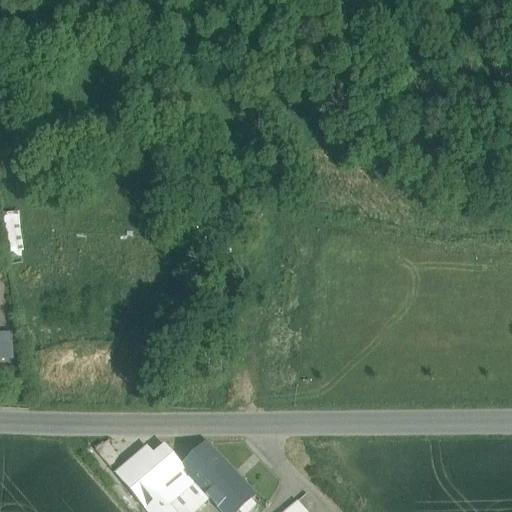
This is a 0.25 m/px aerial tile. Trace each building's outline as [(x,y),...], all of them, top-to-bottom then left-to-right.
[(129,302),(84,307),(86,323),(131,317),(129,302)] [(146,386),(145,388),(146,390),(147,392),(149,394),(151,394),(153,394),(155,392),(156,390),(157,388),(156,386),(155,384),(153,383),(151,383),(149,383),(147,384),(146,386)] [(148,398),(148,400),(148,402),(150,404),(152,405),(154,405),(156,405),(158,404),(159,402),(159,400),(159,397),(157,396),(155,395),(153,394),(151,395),(150,396),(148,398)] [(196,511),(209,501),(219,511),(241,511),(256,498),(205,445),(181,468),(164,448),(153,457),(147,450),(116,476),(145,511),(196,511)] [(256,498),(241,511),(250,511),(261,503),(256,498)]
